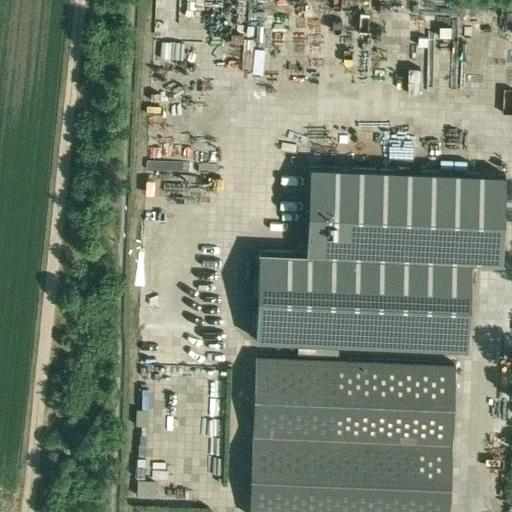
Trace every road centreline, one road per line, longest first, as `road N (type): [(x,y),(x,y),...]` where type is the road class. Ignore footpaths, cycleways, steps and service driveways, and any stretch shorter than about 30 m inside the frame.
road 1 (unknown): [(511,161),(497,138),(460,125),(288,133),(263,143),(240,177),(223,256),(242,367),(232,511)]
road 2 (track): [(28,511),(79,0)]
road 3 (unknown): [(468,511),(478,335),(511,271)]
